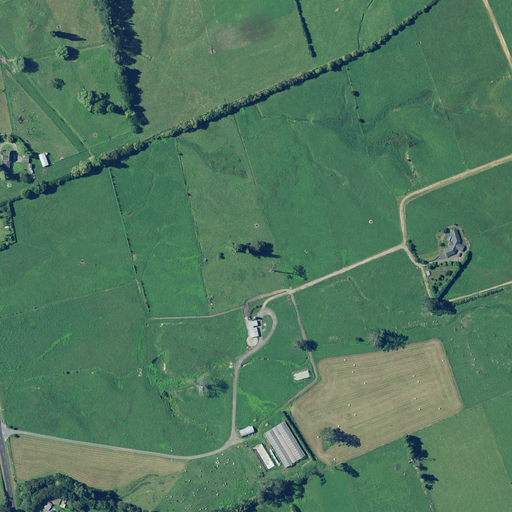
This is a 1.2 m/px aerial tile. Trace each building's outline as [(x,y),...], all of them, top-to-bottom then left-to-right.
[(11,163),(12,151),(7,150),(6,156),(3,155),(3,161),(3,170),(10,171),(10,164),(11,163)] [(48,165),(44,153),(39,155),(43,167),(48,165)] [(450,247),(449,248),(444,250),(447,256),(455,254),(456,250),(462,252),(465,246),(460,244),(461,241),(456,229),(451,231),(452,236),(451,236),(453,241),(452,242),(450,241),(448,246),(450,247)] [(258,325),(257,321),(247,323),(251,338),(259,336),(257,327),(253,328),(253,326),(258,325)] [(250,427),(246,429),(240,431),(242,437),(255,432),(252,426),(250,427)]
